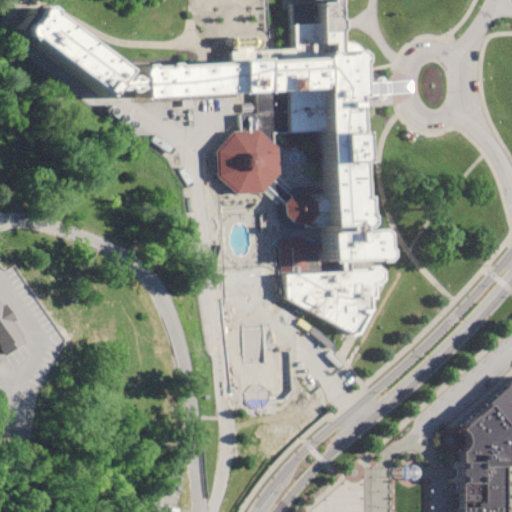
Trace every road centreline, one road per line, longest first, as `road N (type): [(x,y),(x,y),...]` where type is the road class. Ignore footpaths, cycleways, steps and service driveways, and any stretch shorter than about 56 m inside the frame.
road 1 (secondary): [(511,255),(278,479)]
road 2 (secondary): [(362,423),(511,275)]
